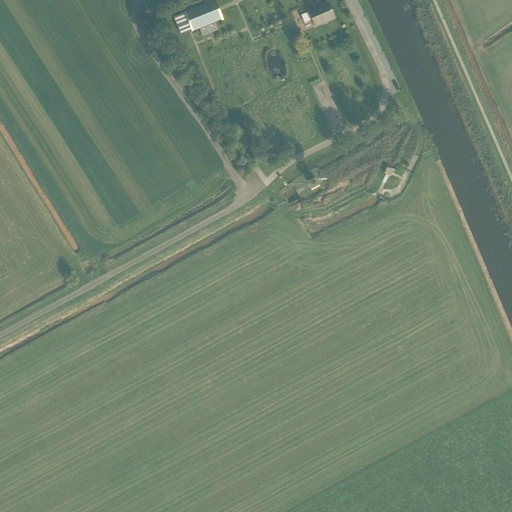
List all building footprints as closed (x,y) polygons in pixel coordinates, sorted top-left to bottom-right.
[(184,14),(173,19),(180,37),(192,32),(192,33),(199,30),(215,23),(221,21),(213,1),(184,13),(184,14)] [(308,13),(301,16),(304,24),(312,21),(315,28),(334,19),(328,4),(308,12),(308,13)] [(259,124),(305,105),(279,44),(234,63),(259,124)] [(413,171),(419,159),(414,157),(409,170),(413,171)] [(308,183),(312,189),(319,186),(315,179),(308,183)] [(391,200),(402,196),(399,189),(389,194),(391,200)]
